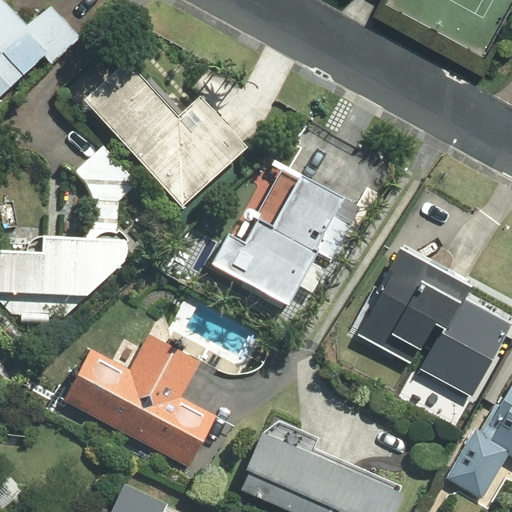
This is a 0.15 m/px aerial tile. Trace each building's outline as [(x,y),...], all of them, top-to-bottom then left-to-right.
[(0,0),(0,109),(88,35),(57,0),(54,0),(27,23),(6,0),(0,0)] [(183,110),(137,59),(90,100),(185,208),(264,139),(214,83),(183,110)] [(145,181),(109,145),(84,170),(94,193),(95,214),(89,228),(0,225),(0,299),(16,322),(62,324),(129,262),(131,196),(145,181)] [(353,199),(286,164),(249,236),(234,228),(217,261),(298,303),(353,199)] [(511,332),(511,307),(406,247),(357,331),(475,397),(511,332)] [(206,365),(148,334),(131,365),(94,345),(67,395),(197,465),(224,415),(189,397),(206,365)] [(511,364),(448,473),(487,496),(511,453),(511,364)] [(399,511),(411,487),(269,422),(240,485),(297,511),(399,511)] [(200,511),(131,479),(114,511),(200,511)]
